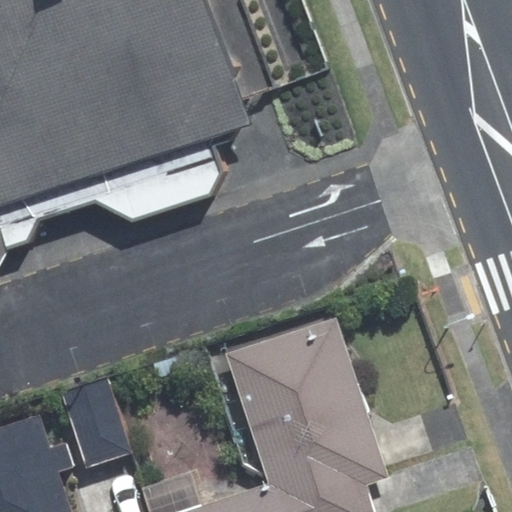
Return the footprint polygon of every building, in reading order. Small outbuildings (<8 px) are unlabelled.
[(0,0),(0,221),(290,137),(249,0),(0,0)] [(198,511),(391,511),(382,485),(404,478),(351,320),(243,355),(286,483),(219,506),(198,511)] [(187,356),(164,364),(171,381),(192,372),(187,356)] [(122,380),(78,394),(103,470),(147,456),(122,380)] [(83,511),(71,474),(86,469),(78,446),(63,450),(54,420),(0,437),(0,511),(83,511)]
